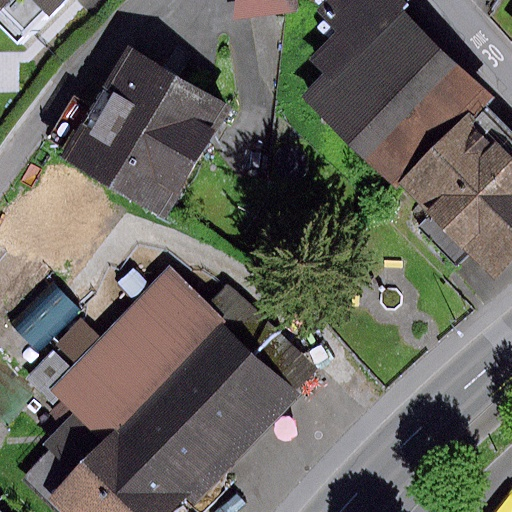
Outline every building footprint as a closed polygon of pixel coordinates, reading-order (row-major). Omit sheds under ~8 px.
[(62,0),(0,0),(0,31),(14,46),(62,0)] [(295,0),(235,0),(234,18),(294,12),(295,0)] [(318,76),(297,97),(389,188),(394,183),(475,102),(482,95),(396,9),(404,1),(402,0),(332,0),(320,12),(336,28),(303,61),(318,76)] [(220,116),(125,61),(64,164),(159,220),(220,116)] [(511,140),(475,102),(394,183),(427,218),(417,227),(457,268),(468,257),(488,278),(511,254),(511,140)] [(172,272),(62,383),(113,433),(180,499),(189,507),(299,396),(172,272)] [(53,287),(14,326),(39,351),(79,311),(53,287)] [(82,323),(41,376),(57,388),(98,336),(82,323)] [(167,511),(180,499),(113,433),(46,503),(55,511),(167,511)]
